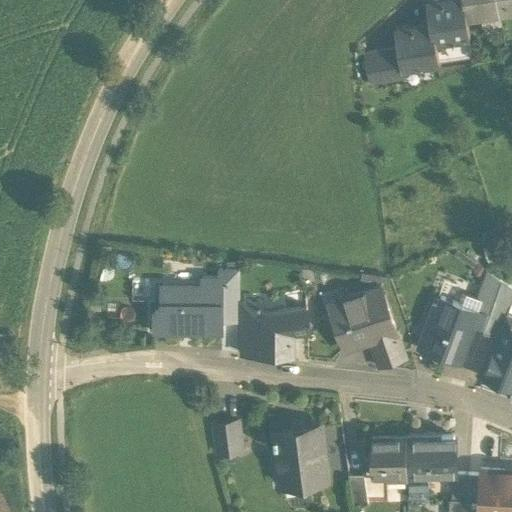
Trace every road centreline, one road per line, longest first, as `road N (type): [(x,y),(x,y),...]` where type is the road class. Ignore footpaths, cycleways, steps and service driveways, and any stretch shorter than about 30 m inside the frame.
road 1 (residential): [(39,376),(141,368),(215,374),(446,400),(511,424)]
road 2 (tertiary): [(39,376),(59,240),(88,151),(113,92),(172,0)]
road 3 (tertiary): [(44,511),(39,376)]
